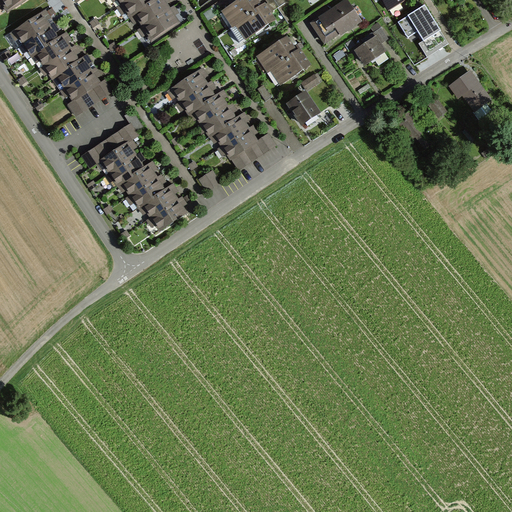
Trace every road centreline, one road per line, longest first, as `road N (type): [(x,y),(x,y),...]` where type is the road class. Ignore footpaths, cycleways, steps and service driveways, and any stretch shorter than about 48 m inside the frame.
road 1 (residential): [(511,20),(130,270)]
road 2 (residential): [(130,270),(0,72)]
road 3 (residential): [(130,270),(64,317),(0,384)]
